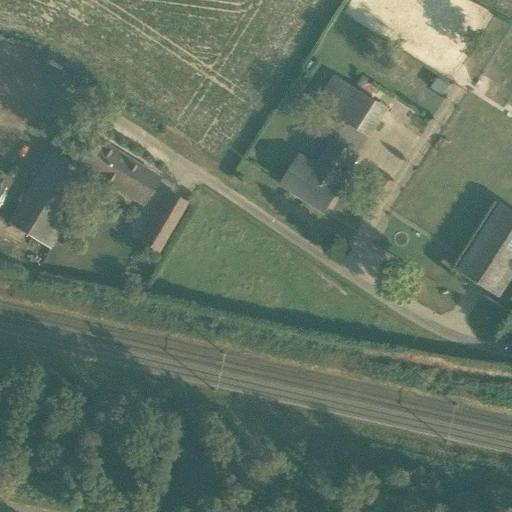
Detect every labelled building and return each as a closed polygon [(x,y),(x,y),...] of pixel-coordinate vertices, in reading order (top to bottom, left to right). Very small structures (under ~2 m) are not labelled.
[(370,137),(389,109),(335,75),(316,102),(370,137)] [(160,177),(86,133),(68,162),(51,152),(8,222),(43,242),(85,172),(100,181),(101,180),(143,205),(160,177)] [(316,168),(300,157),(282,185),(324,212),(341,185),(339,183),(347,171),(356,158),(333,143),(316,168)] [(157,253),(176,220),(186,203),(169,193),(140,243),(157,253)] [(499,297),(510,280),(511,276),(511,210),(501,204),(458,271),(499,297)]
